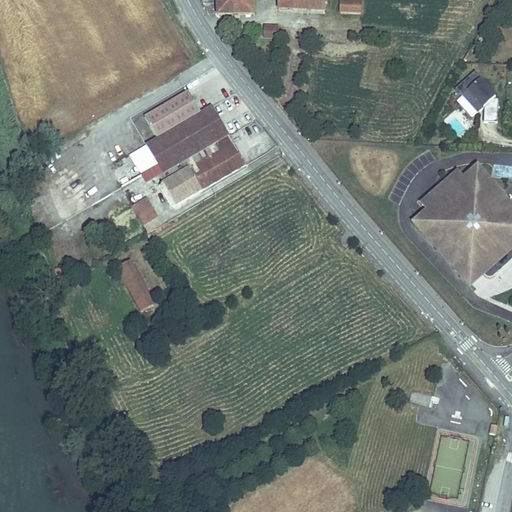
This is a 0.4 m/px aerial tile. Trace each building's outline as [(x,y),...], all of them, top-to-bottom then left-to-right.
[(254,0),(219,0),(219,16),(255,16),(254,0)] [(295,11),(295,0),(279,0),(279,11),(295,11)] [(324,0),(295,0),(295,11),(324,12),(324,0)] [(361,14),(362,3),(341,2),(341,13),(361,14)] [(278,40),(278,29),(266,29),(266,40),(278,40)] [(474,72),(454,89),(477,114),(483,108),(485,107),(487,109),(482,113),(482,122),(496,123),(497,100),(492,99),(494,98),(479,81),(481,79),(474,72)] [(153,131),(197,107),(189,93),(145,118),(153,131)] [(164,175),(208,149),(229,136),(212,107),(201,114),(197,107),(153,131),(158,139),(146,146),(159,167),(164,175)] [(247,167),(229,136),(208,149),(213,158),(165,186),(177,207),(247,167)] [(164,175),(160,177),(165,186),(213,158),(208,149),(164,175)] [(164,175),(159,167),(142,176),(148,185),(160,177),(164,175)] [(511,207),(478,169),(466,180),(472,187),(478,182),(493,199),(489,202),(492,205),(493,204),(494,204),(495,203),(496,203),(497,203),(498,204),(499,204),(499,205),(500,206),(500,207),(500,208),(500,209),(500,210),(499,211),(498,212),(501,215),(504,212),(511,220),(511,207)] [(466,180),(458,172),(422,203),(430,212),(436,218),(430,224),(445,241),(449,238),(451,241),(450,242),(449,243),(449,244),(449,245),(449,246),(449,247),(450,248),(451,249),(452,249),(453,249),(454,250),(455,249),(456,249),(457,248),(460,251),(457,254),(472,271),(476,267),(482,273),(484,273),(484,274),(485,275),(486,276),(488,277),(489,278),(491,278),(492,278),(494,277),(495,277),(497,275),(497,274),(498,273),(498,271),(498,269),(501,269),(511,258),(511,220),(504,212),(501,215),(498,212),(499,211),(500,210),(500,209),(500,208),(500,207),(500,206),(499,205),(499,204),(498,204),(497,203),(496,203),(495,203),(494,204),(493,204),(492,205),(489,202),(493,199),(478,182),(472,187),(466,180)] [(148,200),(134,208),(134,209),(146,228),(160,220),(148,200)] [(436,218),(430,212),(417,223),(471,284),(484,273),(482,273),(476,267),(472,271),(457,254),(460,251),(457,248),(456,249),(455,249),(454,250),(453,249),(452,249),(451,249),(450,248),(449,247),(449,246),(449,245),(449,244),(449,243),(450,242),(451,241),(449,238),(445,241),(430,224),(436,218)] [(497,275),(511,261),(511,258),(501,269),(498,269),(498,271),(498,273),(497,274),(497,275)] [(132,264),(119,272),(142,312),(142,313),(154,306),(132,264)] [(492,425),(490,435),(496,436),(498,426),(492,425)]
